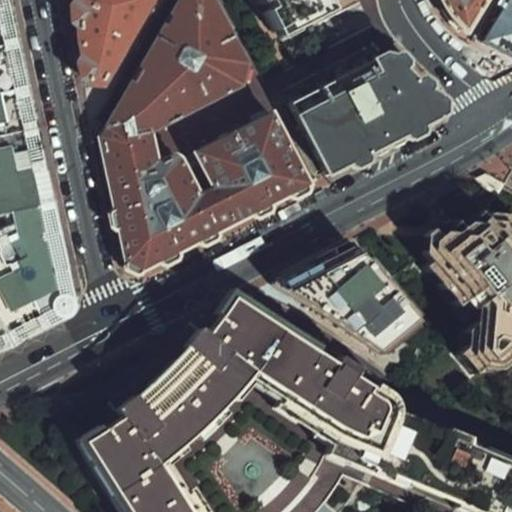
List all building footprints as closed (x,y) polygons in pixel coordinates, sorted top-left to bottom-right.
[(0,0),(0,341),(77,298),(2,0),(0,0)] [(166,0),(77,0),(71,10),(82,100),(108,102),(166,0)] [(216,0),(188,0),(99,138),(125,271),(138,275),(311,189),(276,111),(199,150),(216,198),(205,202),(182,164),(160,171),(159,145),(248,97),(258,71),(216,0)] [(246,0),(263,36),(332,0),(246,0)] [(432,0),(437,18),(451,36),(472,48),(497,0),(432,0)] [(511,0),(510,0),(482,40),(511,57),(511,0)] [(442,111),(378,49),(286,101),(328,174),(442,111)] [(442,226),(421,269),(465,325),(452,351),(465,376),(500,380),(511,357),(511,194),(508,190),(499,191),(461,194),(442,226)] [(343,227),(256,276),(362,353),(412,305),(343,227)] [(511,511),(511,448),(491,440),(361,373),(243,285),(219,312),(131,406),(76,448),(119,511),(212,511),(172,455),(212,424),(252,381),(333,434),(324,453),(469,511),(511,511)]
